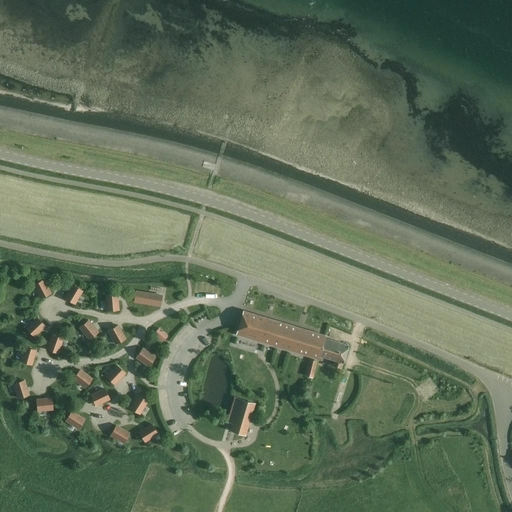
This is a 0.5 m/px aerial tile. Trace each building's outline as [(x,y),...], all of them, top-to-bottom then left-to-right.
[(33,285),(40,298),(50,293),(43,280),(33,285)] [(74,304),(82,291),(73,285),(65,298),(74,304)] [(160,305),(162,296),(135,291),(134,301),(160,305)] [(117,294),(106,295),(107,310),(118,309),(117,294)] [(243,311),(236,334),(317,358),(320,349),(323,337),(324,337),(324,335),(243,311)] [(37,318),(26,328),(34,336),(45,326),(37,318)] [(172,334),(177,328),(167,319),(161,325),(172,334)] [(88,320),(79,327),(89,339),(98,332),(88,320)] [(125,338),(118,325),(108,331),(115,344),(125,338)] [(159,328),(154,334),(162,341),(167,336),(159,328)] [(52,335),(47,349),(57,353),(62,338),(52,335)] [(317,358),(318,359),(319,355),(334,360),(332,366),(341,368),(348,345),(324,338),(325,335),(324,335),(324,337),(320,349),(317,358)] [(31,364),(35,350),(25,347),(21,361),(31,364)] [(148,366),(155,357),(142,348),(136,357),(148,366)] [(317,361),(309,359),(305,375),(313,377),(317,361)] [(125,373),(117,365),(106,376),(114,384),(125,373)] [(28,388),(39,384),(33,368),(21,373),(28,388)] [(73,378),(85,388),(92,379),(80,370),(73,378)] [(18,398),(28,395),(24,380),(13,383),(18,398)] [(104,389),(91,395),(96,405),(109,399),(104,389)] [(147,401),(138,395),(130,408),(139,413),(147,401)] [(52,398),(37,400),(38,411),(53,409),(52,398)] [(239,399),(230,430),(245,435),(254,403),(239,399)] [(80,402),(73,410),(86,420),(93,412),(80,402)] [(71,411),(65,420),(78,428),(84,419),(71,411)] [(118,426),(132,434),(138,424),(124,416),(118,426)] [(139,432),(145,441),(157,433),(152,424),(139,432)] [(129,433),(116,425),(110,435),(123,443),(129,433)]
